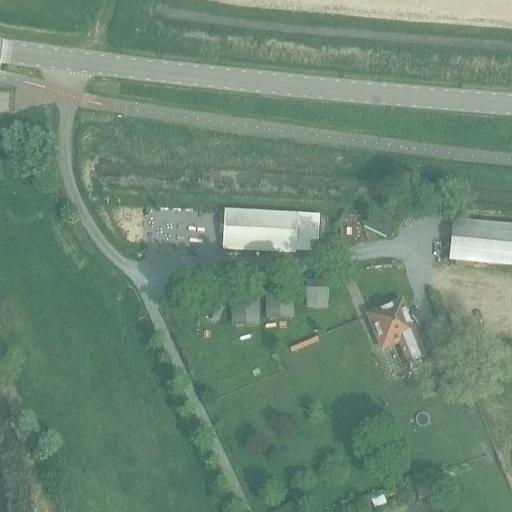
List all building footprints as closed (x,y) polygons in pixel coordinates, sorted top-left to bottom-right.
[(295,255),(295,254),(315,255),(318,218),(297,216),(226,213),(224,251),(295,255)] [(390,226),(368,215),(362,225),(385,236),(390,226)] [(511,227),(452,223),(449,263),(511,268),(511,227)] [(326,278),(305,278),(305,309),(326,309),(326,278)] [(289,287),(266,288),(266,317),(290,317),(289,287)] [(255,295),(233,296),(233,327),(255,327),(255,295)] [(223,306),(211,302),(205,317),(217,321),(223,306)] [(369,318),(377,337),(382,350),(399,343),(408,366),(423,360),(400,305),(369,318)] [(446,473),(437,476),(443,491),(452,488),(446,473)] [(432,479),(414,485),(420,501),(438,495),(432,479)]
